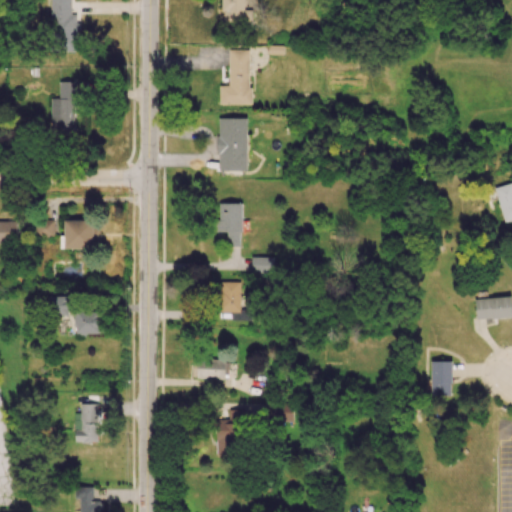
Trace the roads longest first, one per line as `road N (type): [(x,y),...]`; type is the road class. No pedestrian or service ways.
road 1 (secondary): [(147,511),(148,0)]
road 2 (residential): [(148,179),(0,177)]
